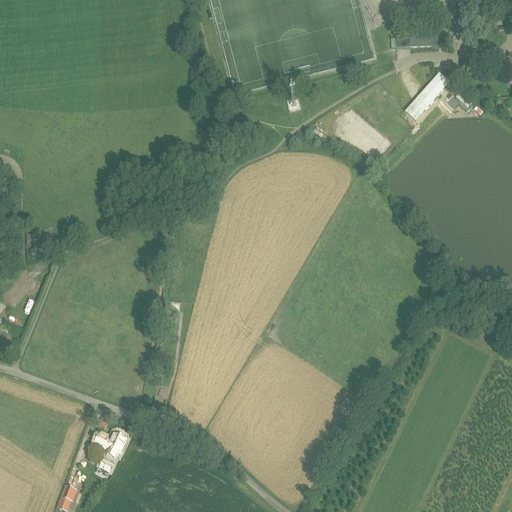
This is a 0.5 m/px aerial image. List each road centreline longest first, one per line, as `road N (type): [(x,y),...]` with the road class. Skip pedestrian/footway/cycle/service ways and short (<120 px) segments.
road 1 (unclassified): [(279,511),(157,427),(0,369)]
road 2 (track): [(0,158),(19,174),(23,279),(0,295)]
